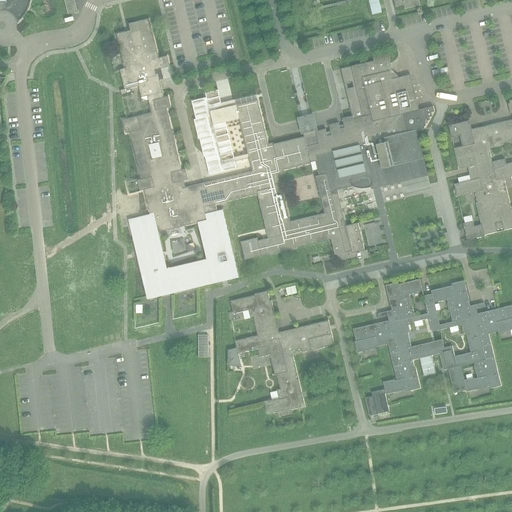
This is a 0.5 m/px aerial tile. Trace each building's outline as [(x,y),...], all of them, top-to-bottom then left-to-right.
[(18,21),(19,21),(23,17),(27,11),(29,5),(30,0),(0,0),(0,3),(5,3),(5,7),(19,20),(18,21)] [(377,0),(366,0),(370,9),(380,6),(377,0)] [(394,0),(396,7),(404,5),(405,9),(419,5),(418,0),(394,0)] [(124,31),(116,34),(124,68),(119,69),(124,89),(138,86),(141,97),(147,96),(151,113),(122,119),(125,133),(129,132),(131,141),(134,140),(140,165),(137,166),(141,179),(137,180),(139,191),(143,190),(146,202),(149,214),(150,215),(131,219),(133,225),(130,226),(147,297),(159,294),(161,294),(167,292),(172,291),(196,285),(196,287),(222,281),(221,279),(226,278),(227,280),(239,277),(233,253),(230,253),(227,242),(230,241),(222,210),(217,211),(215,204),(257,194),(257,195),(250,203),(251,207),(234,211),(237,223),(236,223),(237,226),(239,235),(257,231),(256,227),(260,226),(255,205),(259,201),(268,238),(258,240),(257,237),(240,241),(244,260),(261,256),(269,254),(269,255),(296,249),(296,247),(330,239),(332,248),(334,255),(337,254),(338,260),(338,261),(356,257),(357,260),(359,260),(363,259),(369,257),(367,249),(364,250),(357,223),(348,225),(345,225),(337,189),(352,186),(355,187),(359,188),(363,188),(366,188),(367,188),(368,187),(369,187),(370,186),(371,189),(427,176),(417,133),(416,130),(424,128),(424,126),(425,126),(425,123),(427,123),(427,121),(429,120),(429,117),(432,116),(431,112),(434,111),(433,107),(433,106),(424,108),(418,109),(410,74),(391,79),(389,71),(392,71),(390,63),(390,62),(389,62),(387,55),(376,57),(375,57),(376,60),(371,61),(350,66),(341,69),(344,84),(345,88),(349,104),(351,111),(352,116),(344,117),(342,118),(343,124),(339,125),(338,122),(328,125),(330,131),(326,132),(325,129),(315,131),(316,136),(304,139),(304,136),(268,145),(257,98),(234,104),(235,105),(222,108),(217,89),(204,92),(205,95),(191,99),(195,117),(193,118),(198,137),(199,137),(203,155),(204,155),(209,173),(236,167),(234,161),(247,158),(248,161),(249,161),(251,170),(252,171),(221,178),(182,187),(180,181),(187,179),(185,169),(181,170),(174,142),(171,142),(168,130),(171,129),(166,108),(170,107),(168,96),(163,97),(162,92),(162,91),(158,74),(162,73),(160,68),(169,66),(167,56),(158,58),(149,18),(128,23),(129,27),(130,30),(124,31)] [(429,65),(431,73),(446,70),(444,62),(429,65)] [(421,96),(427,95),(423,78),(417,80),(421,96)] [(298,105),(303,103),(298,83),(292,85),(298,105)] [(511,99),(508,100),(509,103),(508,104),(510,114),(511,113),(511,115),(511,119),(471,129),(469,120),(448,125),(451,137),(459,135),(462,146),(454,148),(459,169),(470,166),(471,172),(468,173),(470,180),(453,184),(457,197),(467,194),(467,192),(474,190),(477,202),(476,202),(481,224),(474,226),(473,221),(463,223),(467,240),(484,236),(484,235),(496,232),(496,230),(503,228),(503,230),(511,227),(511,209),(503,177),(510,175),(510,177),(511,176),(511,162),(505,164),(505,166),(493,169),(489,149),(511,144),(511,148),(511,99)] [(371,217),(364,223),(370,229),(376,223),(371,217)] [(376,226),(369,230),(373,239),(380,236),(376,226)] [(409,281),(409,283),(399,285),(398,282),(385,285),(390,305),(391,305),(395,321),(389,322),(388,320),(374,324),(353,329),(356,341),(354,341),(357,352),(367,350),(367,348),(378,346),(378,344),(387,342),(390,353),(393,367),(397,380),(395,381),(394,379),(383,382),(385,389),(371,392),(372,396),(365,398),(369,416),(378,414),(380,413),(381,413),(389,411),(384,393),(385,393),(386,394),(396,392),(395,390),(405,388),(406,391),(420,388),(415,368),(414,368),(412,360),(417,359),(419,358),(424,376),(436,373),(431,355),(436,354),(439,353),(443,370),(448,369),(454,393),(466,390),(466,392),(476,389),(476,388),(486,385),(486,389),(501,386),(496,365),(495,366),(492,357),(494,357),(491,343),(490,343),(488,332),(497,330),(498,331),(509,328),(510,330),(511,329),(511,304),(495,309),(477,313),(477,316),(471,317),(468,304),(468,301),(469,301),(464,280),(451,283),(452,287),(441,289),(441,288),(431,290),(431,291),(432,297),(424,299),(422,292),(419,279),(409,281)] [(284,290),(294,287),(292,280),(282,282),(284,290)] [(269,301),(267,291),(254,294),(255,296),(243,299),(243,298),(230,301),(233,311),(227,312),(234,339),(235,338),(229,314),(236,312),(236,313),(246,311),(246,309),(248,309),(250,318),(253,317),(257,335),(234,341),(236,348),(228,350),(227,365),(241,366),(238,353),(258,349),(260,357),(270,354),(275,374),(273,374),(273,375),(277,374),(280,389),(276,390),(279,399),(275,400),(275,399),(264,401),(267,413),(270,412),(270,413),(280,411),(280,410),(291,407),(292,409),(305,406),(298,379),(297,379),(296,375),(297,374),(296,369),(294,362),(291,351),(301,349),(302,352),(313,349),(313,350),(323,348),(323,347),(333,344),(328,320),(296,328),(296,330),(284,333),(285,336),(278,338),(273,316),(275,315),(271,300),(269,301)] [(208,335),(198,335),(198,357),(208,357),(208,335)] [(274,385),(267,387),(269,393),(276,391),(274,385)]
